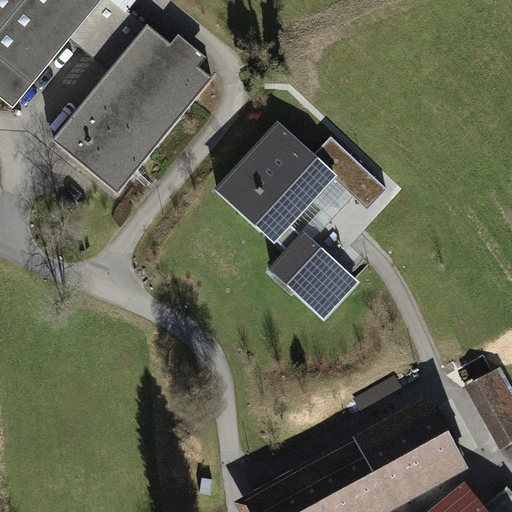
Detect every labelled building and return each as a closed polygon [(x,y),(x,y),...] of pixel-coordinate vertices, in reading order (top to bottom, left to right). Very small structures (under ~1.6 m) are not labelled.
[(0,0),(0,97),(13,108),(81,26),(121,59),(53,142),(118,195),(212,80),(114,0),(0,0)] [(313,157),(278,125),(217,191),(273,242),(275,241),(288,253),(272,271),(323,318),(355,283),(304,236),(303,238),(289,225),(332,178),(367,210),(386,190),(331,138),(313,157)] [(511,404),(495,374),(467,389),(500,450),(511,443),(511,404)] [(432,411),(253,509),(254,511),(361,511),(458,459),(432,411)] [(429,511),(467,511),(476,505),(461,487),(429,511)] [(481,511),(511,511),(511,492),(509,488),(481,511)]
